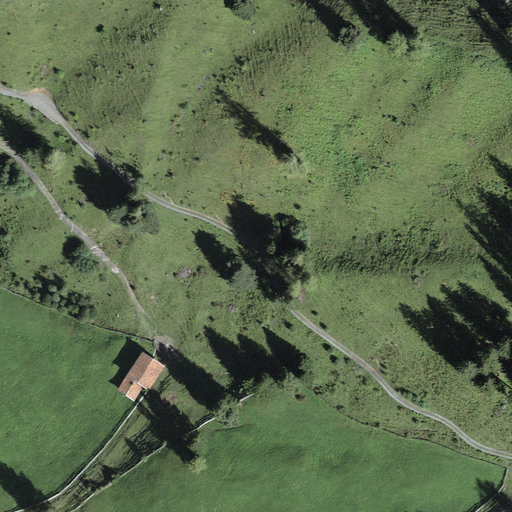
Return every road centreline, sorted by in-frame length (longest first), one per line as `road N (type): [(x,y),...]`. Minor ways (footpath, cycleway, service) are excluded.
road 1 (track): [(511,457),(395,396),(282,298),(267,260),(233,230),(154,198),(85,146),(43,101),(0,87)]
road 2 (track): [(0,145),(98,249),(152,324)]
